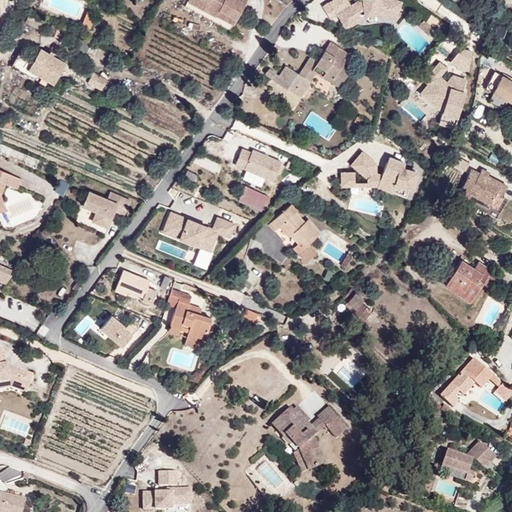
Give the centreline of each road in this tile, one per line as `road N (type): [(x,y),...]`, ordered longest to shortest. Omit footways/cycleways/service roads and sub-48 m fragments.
road 1 (residential): [(94,511),(161,414),(162,392),(62,341),(57,328),(300,0)]
road 2 (unknown): [(163,397),(183,396),(223,362),(256,354),(308,399)]
